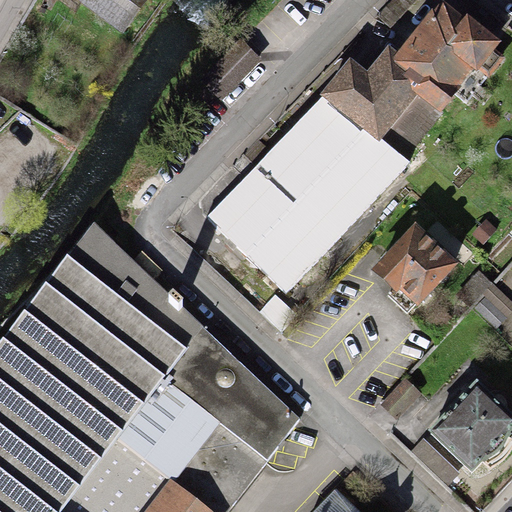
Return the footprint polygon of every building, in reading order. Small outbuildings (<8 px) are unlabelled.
[(55,0),(48,0),(0,75),(0,100),(70,144),(131,48),(55,0)] [(77,0),(123,34),(147,0),(77,0)] [(320,95),(323,94),(377,144),(382,138),(404,158),(474,70),(476,72),(501,41),(466,14),(463,17),(441,0),(440,0),(398,53),(387,45),(365,72),(349,59),(320,95)] [(240,37),(201,79),(221,99),(262,59),(240,37)] [(323,94),(208,219),(287,292),(408,162),(404,158),(382,138),(377,144),(323,94)] [(496,229),(485,219),(472,234),(483,244),(496,229)] [(416,223),(371,270),(392,290),(387,295),(407,314),(415,305),(417,307),(459,264),(416,223)] [(68,254),(0,342),(0,511),(229,511),(305,412),(202,325),(94,224),(68,254)] [(493,283),(479,270),(456,295),(469,308),(493,283)] [(511,302),(493,283),(472,305),(496,329),(511,310),(511,302)] [(405,378),(380,405),(396,420),(422,394),(405,378)] [(511,412),(477,379),(428,431),(471,472),(511,429),(511,412)] [(423,438),(411,451),(447,485),(459,473),(423,438)] [(367,511),(338,486),(313,511),(367,511)]
